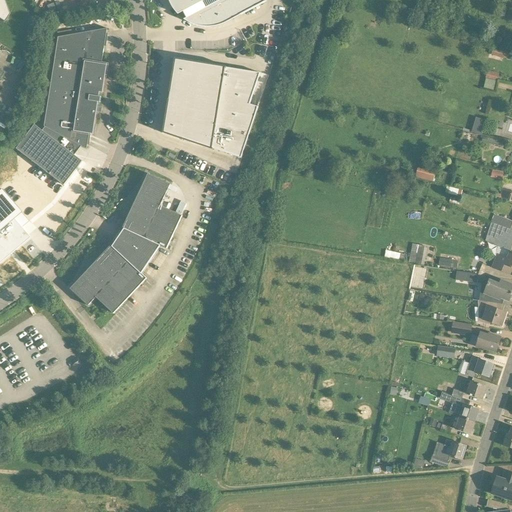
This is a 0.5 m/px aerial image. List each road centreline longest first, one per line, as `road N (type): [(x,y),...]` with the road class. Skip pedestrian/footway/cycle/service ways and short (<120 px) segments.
road 1 (track): [(328,0),(279,145),(216,477),(226,487),(478,470)]
road 2 (unclassified): [(0,301),(61,246),(117,160),(138,75),(133,0)]
road 3 (tertiary): [(511,360),(470,511)]
